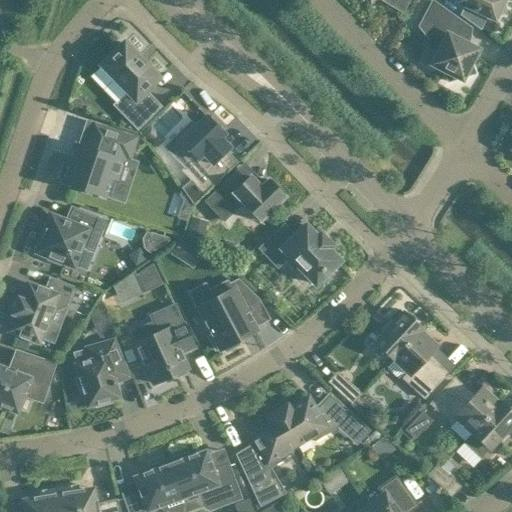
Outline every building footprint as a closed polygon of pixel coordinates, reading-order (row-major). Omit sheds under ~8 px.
[(0,0),(0,13),(10,16),(13,0),(0,0)] [(504,5),(502,1),(502,0),(458,0),(458,1),(494,18),(495,16),(499,15),(502,12),(504,8),(504,5)] [(471,63),(474,57),(478,49),(456,38),(463,23),(432,1),(424,17),(436,24),(428,40),(428,42),(428,45),(429,47),(430,49),(432,51),(437,53),(431,64),(445,71),(448,81),(458,78),(462,80),(464,76),(474,73),(471,63)] [(114,105),(137,129),(159,107),(144,92),(158,78),(124,43),(101,65),(127,92),(114,105)] [(190,123),(176,137),(180,141),(196,158),(183,170),(192,180),(183,188),(194,204),(205,193),(230,169),(219,157),(229,147),(220,137),(224,134),(220,130),(224,126),(213,116),(210,119),(206,115),(194,127),(190,123)] [(136,137),(87,121),(78,145),(75,144),(73,150),(70,157),(68,164),(63,162),(58,178),(63,179),(62,183),(103,197),(110,179),(117,181),(125,158),(129,159),(136,137)] [(246,180),(237,170),(205,201),(223,220),(242,203),(259,221),(284,196),(268,179),(260,187),(250,176),(246,180)] [(66,221),(57,218),(51,215),(36,252),(49,256),(47,259),(60,264),(61,261),(73,266),(81,247),(88,250),(94,234),(99,235),(105,220),(71,207),(66,221)] [(191,216),(186,235),(202,240),(208,221),(191,216)] [(339,261),(328,249),(331,245),(320,234),(317,237),(305,225),(294,236),(284,225),(259,248),(277,267),(285,259),(293,268),(297,265),(315,284),(339,261)] [(180,239),(170,254),(186,264),(195,249),(180,239)] [(134,271),(113,285),(117,294),(139,284),(139,285),(158,276),(152,264),(136,275),(134,271)] [(52,308),(58,310),(65,305),(72,287),(49,278),(45,290),(28,283),(22,300),(19,298),(13,313),(16,315),(10,331),(38,342),(52,308)] [(208,337),(215,349),(219,347),(220,350),(223,348),(225,351),(238,345),(236,341),(256,330),(253,326),(267,318),(257,300),(238,280),(228,285),(226,282),(208,291),(212,299),(197,307),(212,335),(208,337)] [(135,343),(145,365),(144,369),(147,378),(151,379),(153,383),(186,368),(180,354),(194,347),(183,323),(182,324),(174,305),(151,315),(155,326),(148,330),(151,336),(135,343)] [(393,358),(421,328),(404,312),(395,322),(390,318),(380,329),(384,333),(376,342),(393,358)] [(433,339),(421,328),(393,358),(408,372),(402,378),(424,398),(445,376),(425,358),(436,347),(430,342),(433,339)] [(127,376),(125,372),(113,341),(86,348),(89,360),(75,364),(79,377),(76,378),(80,392),(83,391),(87,406),(95,403),(96,406),(110,402),(110,399),(118,397),(113,382),(127,376)] [(46,389),(53,365),(16,351),(8,370),(0,367),(0,404),(16,411),(27,383),(46,389)] [(360,394),(340,375),(331,385),(351,403),(360,394)] [(472,432),(500,402),(488,391),(485,393),(480,388),(470,399),(451,381),(430,404),(451,424),(457,418),(472,432)] [(314,408),(313,406),(308,397),(289,409),(287,406),(277,411),(296,444),(309,436),(312,441),(338,426),(356,443),(368,431),(329,394),(319,406),(314,408)] [(511,431),(508,427),(511,423),(511,413),(500,402),(472,432),(463,441),(477,453),(481,449),(485,452),(498,438),(502,442),(511,432),(511,431)] [(264,469),(285,457),(283,452),(296,444),(277,411),(268,417),(269,420),(250,432),(257,443),(237,454),(262,506),(280,496),(264,469)] [(431,420),(422,412),(406,429),(402,434),(409,441),(413,436),(414,438),(431,420)] [(383,436),(370,446),(380,459),(393,449),(383,436)] [(187,453),(168,460),(187,511),(183,497),(199,491),(205,507),(208,508),(240,497),(226,462),(211,467),(205,451),(188,457),(187,453)] [(450,474),(457,466),(449,459),(441,466),(450,474)] [(187,511),(168,460),(149,467),(151,471),(134,477),(139,492),(124,498),(129,511),(166,511),(164,504),(181,498),(186,511),(187,511)] [(457,484),(437,465),(428,475),(448,494),(457,484)] [(338,469),(319,483),(329,496),(347,482),(338,469)] [(405,511),(415,505),(395,477),(379,488),(383,494),(367,505),(372,511),(405,511)] [(96,505),(94,492),(93,488),(72,491),(71,486),(57,489),(61,511),(118,511),(115,500),(100,504),(96,505)] [(61,511),(57,489),(42,491),(43,496),(23,499),(24,511),(61,511)] [(248,499),(235,504),(237,511),(248,511),(253,510),(248,499)]
